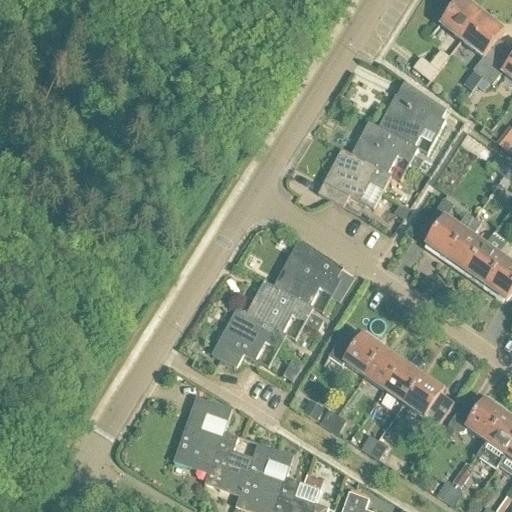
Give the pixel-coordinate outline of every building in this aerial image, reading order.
[(441,29),(463,46),(484,19),(462,2),(441,29)] [(474,76),(484,83),(508,51),(499,44),(505,36),(484,19),(463,46),(484,63),(474,76)] [(503,78),(511,84),(511,54),(508,51),(484,83),(491,89),(493,90),(503,78)] [(422,62),(414,73),(431,87),(450,62),(442,55),(431,69),(422,62)] [(484,83),(477,91),(484,97),(491,89),(484,83)] [(394,117),(384,136),(415,152),(425,133),(439,140),(446,127),(443,125),(447,116),(405,87),(398,101),(397,100),(389,115),(394,117)] [(367,145),(357,163),(388,179),(398,161),(412,168),(419,154),(415,152),(384,136),(370,128),(362,142),(367,145)] [(388,179),(357,163),(343,155),(319,200),(344,213),(350,202),(374,215),(392,181),(388,179)] [(497,176),(505,181),(511,171),(511,167),(506,163),(497,176)] [(427,251),(447,265),(475,225),(467,220),(459,231),(447,223),(455,211),(445,204),(429,227),(438,234),(427,251)] [(404,224),(410,214),(400,209),(395,219),(404,224)] [(447,265),(467,278),(486,250),(474,242),(482,230),(475,225),(447,265)] [(486,292),(511,255),(511,250),(507,247),(495,238),(486,250),(467,278),(486,292)] [(290,276),(280,295),(310,312),(311,311),(321,293),(334,300),(342,286),(338,284),(343,276),(298,249),(285,274),(290,276)] [(511,255),(486,292),(507,306),(511,298),(511,255)] [(262,304),(252,322),(283,339),(283,338),(293,320),(307,327),(311,320),(315,313),(311,311),(310,312),(280,295),(265,287),(258,301),(262,304)] [(283,339),(252,322),(238,314),(230,328),(235,331),(225,349),(221,346),(213,360),(238,374),(245,360),(256,366),(266,347),(280,354),(287,341),(283,338),(283,339)] [(311,320),(307,327),(305,331),(318,338),(324,327),(311,320)] [(345,368),(365,382),(385,354),(364,340),(359,349),(346,339),(329,363),(343,372),(345,368)] [(365,382),(385,396),(404,368),(385,354),(365,382)] [(293,387),(303,371),(292,365),(283,382),(293,387)] [(385,396),(405,410),(424,382),(404,368),(385,396)] [(424,382),(405,410),(425,424),(444,396),(424,382)] [(192,468),(211,475),(212,475),(225,438),(233,415),(197,403),(174,468),(190,473),(192,468)] [(468,434),(487,448),(506,420),(486,405),(481,413),(468,404),(449,430),(460,438),(465,437),(468,434)] [(303,418),(316,426),(323,416),(310,408),(303,418)] [(338,422),(329,416),(321,429),(330,434),(338,422)] [(497,474),(507,461),(511,453),(511,423),(506,420),(487,448),(478,461),(497,474)] [(330,434),(338,440),(346,427),(338,422),(330,434)] [(223,490),(242,497),(243,498),(254,465),(235,458),(240,443),(225,438),(212,475),(211,475),(205,490),(221,496),(223,490)] [(379,447),(370,442),(362,454),(371,460),(379,447)] [(371,460),(379,465),(387,452),(379,447),(371,460)] [(276,511),(287,483),(287,484),(295,463),(259,450),(254,465),(243,498),(242,497),(236,511),(276,511)] [(462,475),(453,487),(457,490),(466,478),(462,475)] [(466,478),(457,490),(461,493),(470,481),(466,478)] [(276,511),(324,511),(317,509),(316,510),(296,503),(301,488),(287,484),(287,483),(276,511)] [(437,502),(453,511),(455,511),(464,499),(446,488),(437,502)] [(366,511),(369,506),(369,507),(370,505),(350,498),(345,511),(366,511)]
